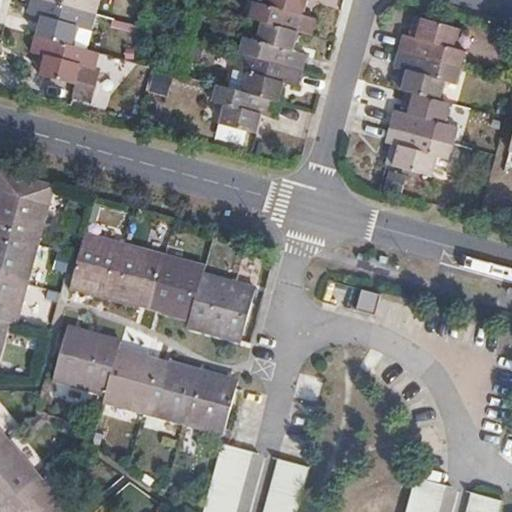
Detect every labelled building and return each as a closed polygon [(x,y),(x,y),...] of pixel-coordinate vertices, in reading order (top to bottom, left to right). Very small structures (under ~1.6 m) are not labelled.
[(92,30),(96,15),(41,0),(32,0),(29,13),(42,16),(36,36),(74,47),(80,26),(92,30)] [(41,0),(96,15),(96,14),(100,0),(41,0)] [(254,1),(248,19),(261,22),(299,33),(312,36),(317,18),(305,14),(308,0),(267,0),(266,5),(254,1)] [(403,33),(399,52),(461,69),(461,68),(467,50),(456,47),(460,28),(422,18),(418,30),(411,28),(409,35),(403,33)] [(244,36),(239,54),(303,71),(303,70),(308,53),(294,49),(299,33),(261,22),(256,40),(244,36)] [(96,69),(100,54),(74,47),(36,36),(32,52),(44,55),(39,74),(78,84),(83,65),(96,69)] [(461,69),(399,52),(395,67),(400,68),(399,75),(406,78),(402,91),(413,94),(441,102),(446,80),(457,83),(461,69)] [(303,71),(239,54),(235,69),(248,73),(243,93),(280,103),(286,82),(299,86),(303,71)] [(243,93),(216,86),(213,101),(225,104),(220,123),(259,133),(263,114),(276,118),(280,103),(243,93)] [(391,127),(454,144),(458,126),(447,123),(452,105),(441,102),(413,94),(411,106),(403,104),(401,111),(395,110),(391,127)] [(450,160),(454,144),(391,127),(386,142),(392,143),(391,151),(398,153),(395,165),(433,176),(438,157),(450,160)] [(0,198),(0,346),(7,321),(14,323),(47,205),(1,192),(0,198)] [(85,236),(73,280),(84,284),(83,290),(140,306),(142,299),(164,305),(162,312),(190,319),(189,326),(230,337),(232,332),(243,335),(255,290),(202,275),(204,268),(85,236)] [(84,284),(73,280),(72,287),(83,290),(84,284)] [(380,296),(362,291),(357,311),(375,316),(380,296)] [(142,299),(140,306),(162,312),(164,305),(142,299)] [(68,327),(66,334),(77,337),(79,330),(68,327)] [(77,337),(66,334),(54,379),(106,393),(104,401),(224,433),(236,389),(226,385),(228,379),(169,363),(167,370),(144,363),(146,357),(118,350),(120,342),(79,330),(77,337)] [(242,341),(243,335),(232,332),(230,337),(242,341)] [(169,363),(146,357),(144,363),(167,370),(169,363)] [(226,385),(236,389),(238,382),(228,379),(226,385)] [(68,511),(0,432),(0,503),(7,511),(68,511)] [(234,511),(251,452),(222,444),(203,511),(234,511)] [(295,511),(308,468),(280,459),(265,511),(295,511)] [(436,511),(444,486),(416,478),(406,511),(436,511)] [(499,511),(502,501),(473,493),(468,511),(499,511)]
